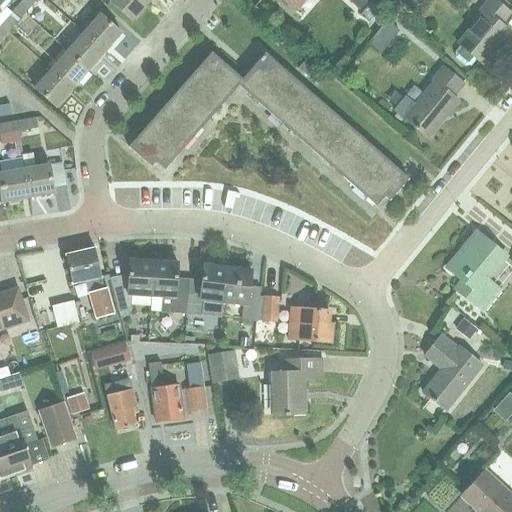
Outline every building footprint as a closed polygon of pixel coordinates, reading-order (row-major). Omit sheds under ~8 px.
[(36,0),(22,0),(19,5),(26,12),(36,0)] [(148,3),(144,0),(111,0),(109,2),(131,22),(148,3)] [(279,0),(294,13),(305,0),(279,0)] [(348,0),(361,11),(370,0),(348,0)] [(458,46),(454,52),(455,58),(465,67),(471,66),(476,60),(482,65),(508,31),(500,25),(509,13),(492,0),(487,0),(479,10),(482,13),(457,45),(458,46)] [(13,11),(0,26),(7,33),(21,18),(13,11)] [(82,33),(104,53),(121,34),(99,14),(82,33)] [(388,21),(378,32),(390,43),(400,32),(388,21)] [(82,33),(66,52),(88,71),(104,53),(82,33)] [(66,52),(50,70),(72,89),(88,71),(66,52)] [(265,55),(238,85),(238,86),(239,87),(261,107),(289,75),(265,55)] [(298,69),(317,85),(325,75),(306,59),(298,69)] [(213,63),(194,85),(221,108),(239,87),(238,86),(238,85),(213,63)] [(406,99),(395,113),(404,120),(427,140),(458,102),(453,98),(463,85),(443,68),(432,82),(433,83),(415,106),(406,99)] [(72,89),(50,70),(33,89),(55,108),(72,89)] [(261,107),(284,127),(311,95),(289,75),(261,107)] [(203,129),(221,108),(194,85),(176,105),(203,129)] [(284,127),(306,146),(334,115),(311,95),(284,127)] [(0,116),(11,114),(9,104),(0,105),(0,116)] [(176,105),(158,126),(184,150),(203,129),(176,105)] [(306,146),(329,166),(357,134),(334,115),(306,146)] [(37,118),(18,121),(20,132),(21,141),(36,139),(34,129),(39,128),(37,118)] [(18,121),(0,124),(0,146),(18,143),(16,132),(20,132),(18,121)] [(165,171),(184,150),(158,126),(139,148),(134,144),(129,149),(151,168),(156,163),(165,171)] [(329,166),(352,186),(379,154),(357,134),(329,166)] [(24,169),(29,198),(54,193),(49,164),(35,167),(32,154),(22,156),(24,169)] [(379,154),(352,186),(375,206),(383,198),(388,202),(408,179),(379,154)] [(29,198),(24,169),(0,173),(5,202),(29,198)] [(447,270),(461,282),(453,292),(483,315),(502,290),(487,279),(505,256),(477,233),(447,270)] [(94,249),(65,256),(72,285),(85,281),(88,292),(103,288),(94,249)] [(151,297),(154,260),(129,259),(128,280),(111,283),(119,312),(131,310),(131,296),(151,297)] [(161,312),(171,313),(185,314),(189,284),(176,283),(178,262),(154,260),(151,297),(162,297),(161,312)] [(189,284),(185,314),(202,316),(204,301),(223,303),(225,289),(227,267),(204,264),(201,285),(189,284)] [(225,289),(223,303),(242,305),(241,320),(255,321),(255,320),(258,296),(258,292),(249,291),(252,269),(227,267),(225,289)] [(22,289),(26,304),(40,301),(37,286),(22,289)] [(95,317),(113,313),(106,287),(103,288),(88,292),(95,317)] [(0,330),(29,321),(18,288),(0,293),(0,330)] [(258,296),(255,320),(262,320),(264,296),(258,296)] [(276,322),(278,297),(264,296),(262,320),(276,322)] [(73,301),(52,307),(57,329),(79,324),(73,301)] [(330,343),(332,325),(327,325),(329,312),(289,308),(287,339),(330,343)] [(463,320),(456,329),(469,340),(476,331),(463,320)] [(445,412),(481,367),(458,348),(456,350),(440,337),(424,357),(440,371),(422,394),(445,412)] [(126,346),(116,349),(119,357),(124,369),(134,366),(126,346)] [(112,348),(91,355),(96,371),(117,364),(112,348)] [(212,383),(237,379),(233,351),(208,354),(212,383)] [(282,371),(271,371),(271,385),(275,385),(276,416),(305,415),(304,380),(322,380),(321,357),(282,358),(282,371)] [(195,361),(182,363),(186,380),(199,378),(195,361)] [(511,363),(505,362),(503,370),(511,371),(511,363)] [(155,423),(181,419),(176,384),(162,386),(159,363),(147,365),(155,423)] [(0,369),(0,378),(10,376),(7,368),(0,369)] [(10,376),(0,378),(0,389),(1,392),(24,385),(20,373),(10,376)] [(110,384),(103,386),(106,396),(115,431),(135,425),(133,415),(137,414),(128,379),(110,384)] [(187,413),(205,411),(202,388),(184,390),(187,413)] [(84,395),(68,401),(73,414),(89,409),(84,395)] [(51,449),(76,440),(63,402),(38,411),(51,449)] [(27,411),(0,420),(0,440),(12,475),(32,468),(25,446),(38,442),(27,411)] [(0,479),(12,475),(0,440),(0,479)] [(475,511),(511,511),(511,494),(484,468),(459,496),(475,511)]
